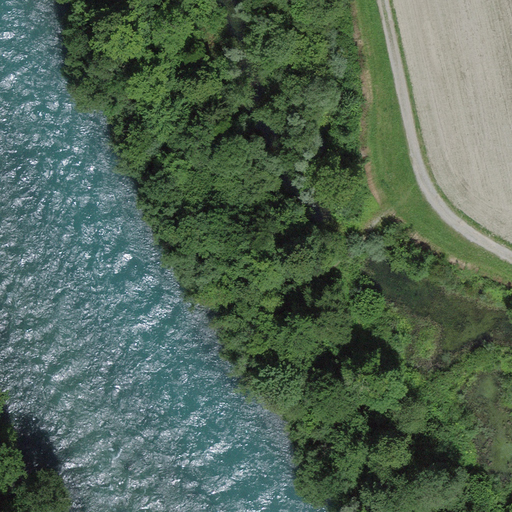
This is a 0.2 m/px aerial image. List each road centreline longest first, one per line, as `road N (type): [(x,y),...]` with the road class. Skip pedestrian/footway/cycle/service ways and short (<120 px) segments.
road 1 (track): [(421,178),(380,0)]
road 2 (track): [(511,254),(443,210),(421,178)]
